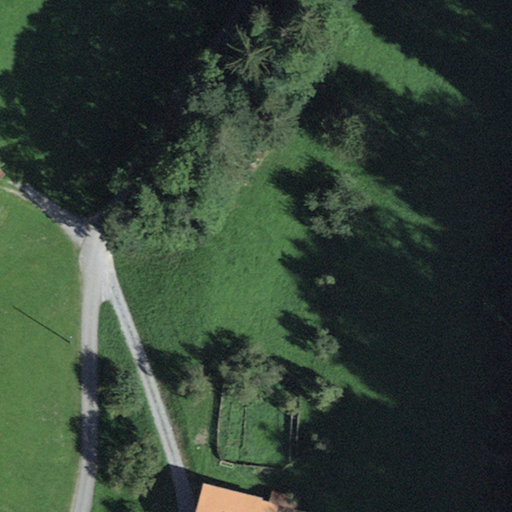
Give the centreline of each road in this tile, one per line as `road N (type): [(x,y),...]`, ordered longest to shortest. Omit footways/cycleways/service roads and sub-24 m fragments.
road 1 (residential): [(245,0),(135,170),(97,246),(90,463),(80,511)]
road 2 (track): [(171,482),(112,292),(95,262)]
